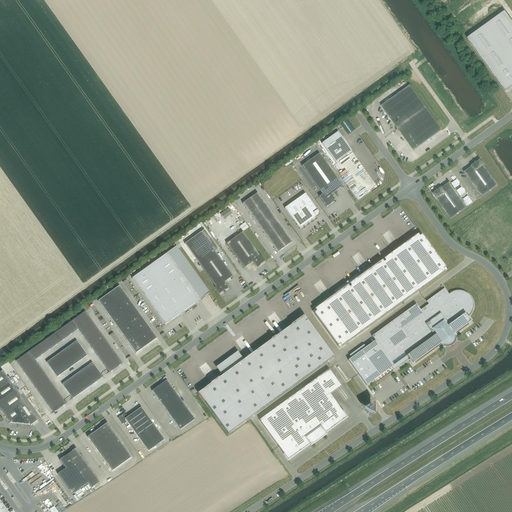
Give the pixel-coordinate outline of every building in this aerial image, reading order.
[(511,22),(505,12),(467,39),(505,92),(511,87),(511,22)] [(413,151),(442,131),(435,122),(409,86),(381,107),(397,129),(413,151)] [(338,132),(322,144),(336,163),(352,151),(338,132)] [(334,198),(331,195),(342,186),(319,154),(302,166),(322,195),(319,197),(326,207),(333,203),(334,202),(334,199),(333,199),(334,198)] [(475,163),(474,164),(471,167),(464,173),(481,197),(497,185),(483,166),(484,166),(480,160),(476,163),(475,163)] [(436,190),(436,192),(432,194),(436,200),(450,219),(467,208),(449,183),(442,189),(441,188),(438,190),(436,190)] [(257,193),(242,204),(277,253),(292,242),(257,193)] [(318,216),(319,213),(317,211),(314,206),(305,194),(284,209),(293,221),(299,229),(316,217),(318,216)] [(220,214),(224,220),(232,214),(228,208),(220,214)] [(228,289),(227,286),(224,283),(232,277),(201,232),(185,244),(215,287),(215,288),(219,294),(223,291),(228,289)] [(257,268),(260,265),(265,262),(260,255),(260,256),(243,232),(226,244),(244,268),(252,263),(255,266),(257,268)] [(341,347),(445,272),(444,272),(447,271),(445,268),(423,238),(420,234),(356,280),(354,277),(339,288),(341,291),(312,312),(315,316),(337,347),(338,347),(339,349),(341,347)] [(167,254),(132,279),(165,325),(200,300),(167,254)] [(119,287),(98,302),(135,354),(157,339),(119,287)] [(449,294),(444,289),(426,302),(429,305),(420,311),(416,305),(372,337),(375,341),(348,361),(358,374),(366,386),(391,368),(393,371),(409,360),(411,363),(412,364),(415,362),(416,363),(441,345),(442,346),(442,347),(442,346),(444,347),(445,347),(447,347),(449,347),(451,347),(452,346),(454,345),(455,343),(455,341),(456,340),(456,338),(456,336),(455,336),(455,335),(468,325),(467,324),(470,321),(469,320),(467,317),(469,316),(469,315),(470,314),(471,314),(471,313),(471,312),(472,311),(472,310),(473,309),(473,308),(473,307),(473,306),(473,305),(473,304),(473,303),(473,302),(472,301),(472,300),(472,299),(471,298),(471,297),(470,297),(470,296),(469,295),(468,294),(467,294),(466,293),(464,292),(463,291),(462,291),(461,291),(460,291),(459,291),(458,291),(457,291),(456,291),(455,291),(454,291),(453,292),(452,292),(451,293),(450,293),(449,294)] [(16,362),(53,413),(66,404),(35,360),(78,329),(109,373),(122,364),(85,312),(16,362)] [(223,376),(198,394),(228,435),(334,358),(304,317),(244,361),(237,352),(237,353),(240,357),(232,363),(229,359),(217,368),(223,376)] [(77,341),(46,363),(57,378),(87,356),(77,341)] [(92,363),(62,385),(72,399),(103,378),(92,363)] [(314,444),(323,437),(321,434),(323,432),(324,434),(346,418),(342,412),(328,392),(339,384),(329,370),(259,421),(278,447),(284,454),(288,460),(310,444),(309,443),(312,441),(314,444)] [(30,425),(30,426),(38,420),(2,371),(0,372),(0,410),(9,424),(10,423),(18,424),(22,425),(22,424),(30,425)] [(166,381),(152,391),(180,430),(194,420),(166,381)] [(122,424),(126,421),(148,452),(164,440),(141,408),(127,418),(124,414),(118,418),(122,424)] [(131,458),(110,428),(107,423),(87,438),(91,442),(112,472),(131,458)] [(65,469),(57,474),(72,495),(88,483),(91,488),(100,482),(76,449),(59,461),(65,469)]
